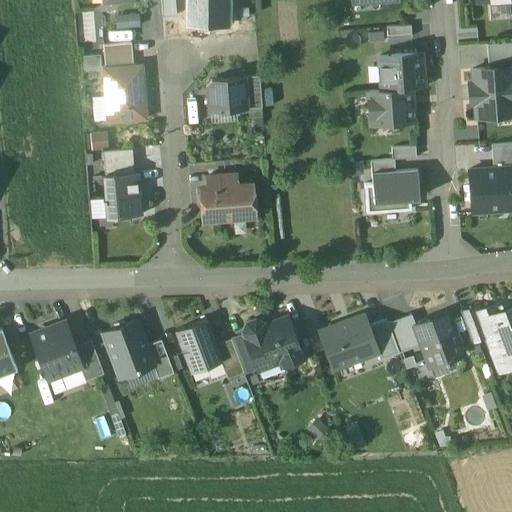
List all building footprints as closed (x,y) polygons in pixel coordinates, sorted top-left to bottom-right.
[(119,23),(139,21),(138,13),(118,14),(119,23)] [(410,26),(387,27),(387,38),(411,37),(410,26)] [(511,41),(487,43),(488,68),(511,66),(511,41)] [(131,43),(103,45),(105,68),(133,66),(131,43)] [(422,87),(420,54),(379,57),(381,90),(409,88),(422,87)] [(105,68),(103,68),(108,121),(145,118),(141,65),(133,66),(105,68)] [(476,116),(511,113),(511,66),(488,68),(473,69),(474,85),(469,85),(470,101),(475,101),(476,116)] [(259,75),(245,76),(248,108),(261,107),(259,75)] [(245,76),(211,79),(206,85),(208,111),(248,108),(245,76)] [(370,124),(412,121),(409,88),(381,90),(368,90),(370,124)] [(511,142),(491,144),(493,168),(511,166),(511,142)] [(420,155),(420,144),(395,145),(395,156),(420,155)] [(455,144),(455,161),(482,161),(482,144),(455,144)] [(131,148),(102,150),(104,174),(133,172),(131,148)] [(394,158),(370,160),(371,172),(395,170),(394,158)] [(469,211),(511,208),(511,166),(493,168),(466,170),(469,211)] [(395,170),(371,172),(372,182),(373,200),(410,198),(419,197),(417,169),(395,170)] [(104,174),(102,174),(104,198),(102,198),(103,202),(104,202),(105,217),(142,214),(138,171),(133,172),(104,174)] [(233,173),(207,175),(208,187),(234,185),(233,173)] [(410,198),(373,200),(372,182),(364,183),(366,212),(410,209),(410,198)] [(208,187),(200,188),(203,218),(220,217),(222,219),(250,217),(255,212),(255,205),(252,202),(250,184),(234,185),(208,187)] [(511,306),(496,312),(494,305),(479,311),(477,311),(486,334),(497,363),(511,357),(511,306)] [(477,307),(461,313),(471,340),(486,334),(477,311),(479,311),(477,307)] [(415,324),(413,324),(421,343),(429,365),(445,360),(445,361),(448,360),(447,359),(463,353),(447,312),(415,324)] [(410,313),(387,321),(398,352),(421,343),(413,324),(415,324),(410,313)] [(365,315),(318,332),(331,368),(379,350),(369,325),(365,315)] [(286,316),(263,324),(262,322),(254,318),(246,321),(243,329),(256,366),(257,369),(280,360),(281,363),(289,366),(297,363),(301,355),(286,316)] [(206,318),(174,329),(190,372),(220,360),(222,360),(215,344),(206,318)] [(136,319),(103,332),(119,376),(152,364),(153,363),(146,344),(136,319)] [(398,352),(387,321),(386,319),(369,325),(379,350),(381,358),(398,352)] [(64,321),(31,334),(47,378),(80,365),(81,365),(74,345),(64,321)] [(0,374),(16,369),(2,329),(0,329),(0,374)] [(244,333),(231,338),(243,371),(256,366),(244,333)] [(160,338),(146,344),(153,363),(152,364),(157,378),(173,372),(160,338)] [(231,338),(215,344),(222,360),(220,360),(227,378),(243,371),(231,338)] [(103,373),(90,339),(74,345),(81,365),(80,365),(85,379),(103,373)]
